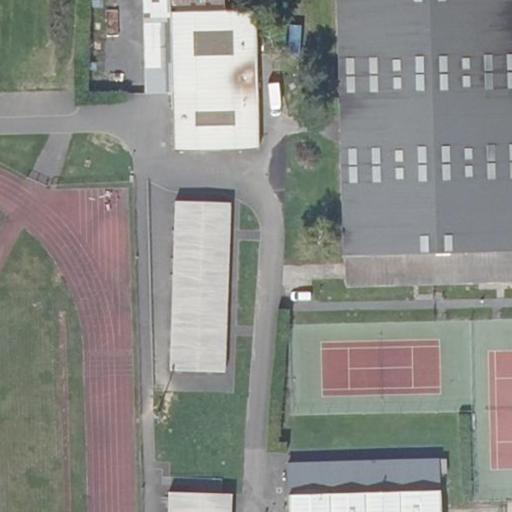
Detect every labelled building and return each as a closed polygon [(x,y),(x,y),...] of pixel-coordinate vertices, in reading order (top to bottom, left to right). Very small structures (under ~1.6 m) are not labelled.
[(138,0),(141,89),(168,89),(166,10),(165,0),(138,0)] [(223,0),(165,0),(166,10),(224,8),(223,0)] [(344,282),(449,279),(449,273),(511,271),(511,0),(333,0),(340,248),(343,248),(344,282)] [(252,7),(224,8),(166,10),(168,89),(170,148),(256,144),(252,7)] [(172,197),(175,287),(223,285),(222,196),(172,197)] [(511,277),(511,271),(449,273),(449,279),(511,277)] [(292,511),(443,511),(442,455),(291,459),(292,511)] [(180,511),(179,474),(157,475),(157,511),(180,511)]
